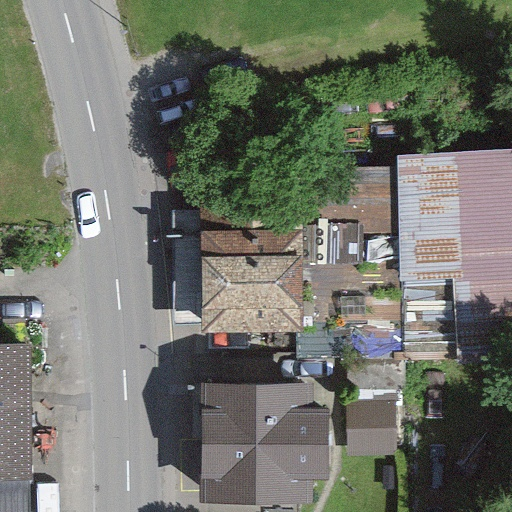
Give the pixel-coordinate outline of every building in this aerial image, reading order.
[(374,315),(396,315),(397,273),(449,271),(453,351),(511,348),(511,147),(395,153),(396,166),(373,166),(374,315)] [(397,385),(396,315),(374,315),(373,166),(198,167),(198,208),(199,321),(291,321),(291,354),(342,354),(342,386),(397,385)] [(199,321),(198,208),(173,208),(173,321),(199,321)] [(16,343),(0,342),(0,473),(3,473),(16,473),(16,343)] [(200,491),(299,491),(299,467),(318,467),(318,407),(299,407),(299,383),(201,383),(200,491)]
